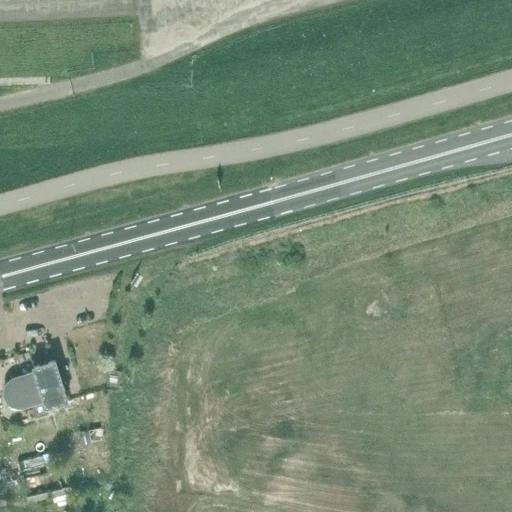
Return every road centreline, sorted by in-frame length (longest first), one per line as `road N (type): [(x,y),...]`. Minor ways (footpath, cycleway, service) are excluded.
road 1 (primary): [(0,277),(511,135)]
road 2 (unclassified): [(0,206),(124,171),(301,140),(511,80)]
